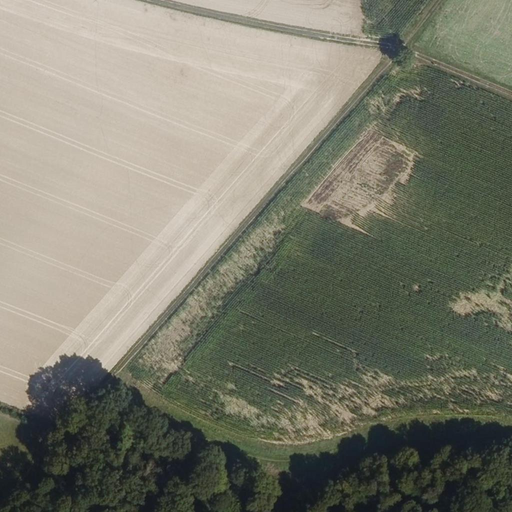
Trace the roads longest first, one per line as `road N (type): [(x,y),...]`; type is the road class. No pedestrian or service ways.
road 1 (track): [(439,0),(8,511)]
road 2 (track): [(511,425),(393,433),(324,471),(267,470),(178,436),(101,394)]
road 3 (track): [(511,97),(402,48),(153,0)]
